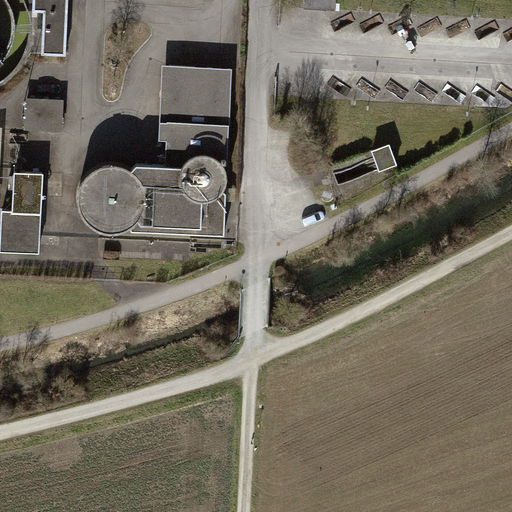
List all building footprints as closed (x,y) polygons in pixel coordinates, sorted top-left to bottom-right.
[(67,60),(68,0),(35,0),(35,13),(45,13),(44,59),(67,60)] [(337,0),(306,0),(306,11),(337,13),(337,0)] [(136,171),(136,179),(133,176),(120,171),(106,172),(93,178),(84,189),(81,203),(83,217),(90,229),(102,236),(116,239),(130,235),(135,231),(134,239),(227,242),(232,73),(165,71),(162,143),(169,144),(168,172),(136,171)] [(293,90),(280,90),(280,101),(293,101),(293,90)] [(64,104),(27,102),(25,131),(62,132),(64,104)] [(392,149),(374,156),(381,176),(400,170),(392,149)] [(2,255),(41,257),(41,242),(44,179),(16,177),(14,215),(4,215),(2,255)]
